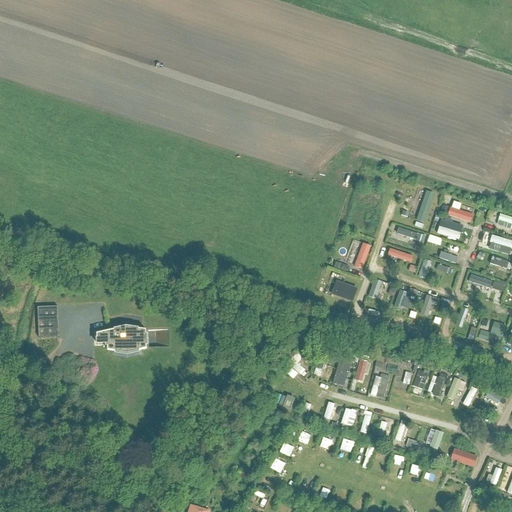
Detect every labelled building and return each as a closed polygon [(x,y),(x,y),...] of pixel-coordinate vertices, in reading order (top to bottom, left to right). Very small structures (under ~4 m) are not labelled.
[(426,218),(434,219),(441,190),(433,188),(426,218)] [(451,208),(448,216),(472,224),(475,215),(451,208)] [(511,227),(511,218),(501,215),(498,226),(511,230),(511,227)] [(405,225),(403,235),(424,239),(425,230),(405,225)] [(364,244),(355,266),(363,269),(371,247),(364,244)] [(436,251),(434,258),(452,263),(454,256),(436,251)] [(386,288),(380,308),(389,311),(395,291),(386,288)] [(59,338),(57,307),(37,308),(38,338),(59,338)] [(495,330),(498,318),(489,316),(486,328),(495,330)] [(323,325),(313,321),(306,337),(316,342),(323,325)] [(511,335),(511,333),(511,323),(500,321),(498,333),(511,335)] [(96,334),(97,344),(107,344),(107,351),(115,352),(115,349),(127,351),(138,348),(139,351),(146,349),(146,331),(138,330),(137,333),(126,331),(115,333),(114,330),(96,334)] [(386,337),(381,351),(391,354),(396,340),(386,337)] [(435,352),(433,360),(460,368),(462,360),(435,352)] [(320,375),(326,377),(332,360),(326,358),(320,375)] [(336,359),(330,385),(344,388),(350,362),(336,359)] [(359,361),(353,381),(361,384),(367,363),(359,361)] [(299,368),(307,374),(312,367),(304,362),(299,368)] [(468,362),(466,369),(484,375),(486,368),(468,362)] [(429,391),(435,373),(424,369),(418,387),(429,391)] [(488,369),(484,379),(505,386),(508,376),(488,369)] [(384,373),(376,395),(389,400),(397,377),(384,373)] [(440,394),(444,377),(438,375),(434,393),(440,394)] [(298,383),(302,386),(307,379),(303,376),(298,383)] [(444,396),(451,381),(446,379),(439,394),(444,396)] [(466,398),(471,386),(465,384),(461,396),(466,398)] [(477,385),(470,405),(476,407),(483,388),(477,385)] [(488,391),(484,398),(496,406),(501,398),(488,391)] [(463,407),(465,400),(458,398),(456,405),(463,407)] [(305,402),(299,418),(309,422),(315,406),(305,402)] [(347,410),(342,426),(354,429),(359,413),(347,410)] [(366,416),(362,432),(370,434),(374,418),(366,416)] [(389,425),(382,423),(379,436),(386,438),(389,425)] [(401,426),(397,442),(403,444),(403,441),(407,442),(411,429),(401,426)] [(430,432),(424,450),(434,453),(440,435),(430,432)] [(337,436),(334,448),(339,450),(343,438),(337,436)] [(285,452),(298,459),(304,449),(290,442),(285,452)] [(453,450),(450,461),(473,469),(476,457),(453,450)] [(390,466),(394,454),(386,451),(382,463),(390,466)] [(278,462),(274,468),(286,476),(290,469),(278,462)] [(494,469),(489,485),(496,487),(501,471),(494,469)] [(469,474),(466,481),(473,484),(475,476),(469,474)] [(339,504),(347,508),(351,498),(343,495),(339,504)]
